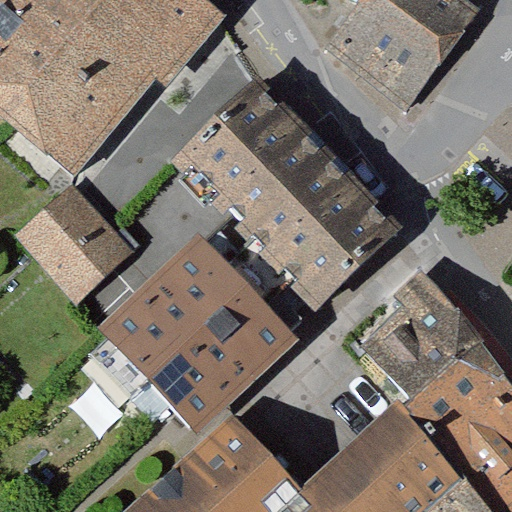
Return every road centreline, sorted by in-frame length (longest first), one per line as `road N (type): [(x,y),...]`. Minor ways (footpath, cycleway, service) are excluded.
road 1 (residential): [(267,0),(404,183)]
road 2 (residential): [(511,329),(404,183)]
road 3 (residential): [(404,183),(511,72)]
